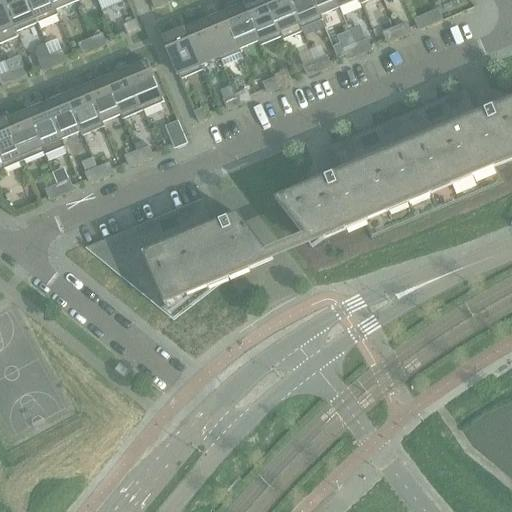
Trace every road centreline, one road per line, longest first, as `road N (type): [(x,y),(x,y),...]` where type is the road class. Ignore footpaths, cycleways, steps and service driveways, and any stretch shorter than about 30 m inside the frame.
road 1 (residential): [(11,246),(511,36)]
road 2 (residential): [(11,246),(189,390)]
road 3 (residential): [(489,258),(403,283),(295,341)]
road 4 (residential): [(311,365),(489,258)]
road 5 (residential): [(424,511),(311,365)]
road 6 (residential): [(215,410),(123,511)]
